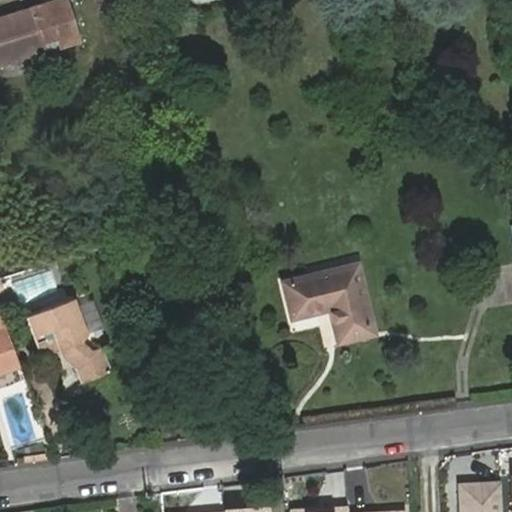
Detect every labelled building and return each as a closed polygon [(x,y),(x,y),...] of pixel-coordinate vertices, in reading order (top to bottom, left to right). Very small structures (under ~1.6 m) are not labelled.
[(76,38),(63,0),(52,0),(0,15),(0,61),(76,39),(76,38)] [(77,0),(63,0),(76,38),(88,34),(77,0)] [(129,101),(133,118),(157,111),(152,95),(129,101)] [(283,279),(292,317),(328,308),(337,341),(373,332),(357,261),(283,279)] [(51,327),(59,348),(63,358),(74,368),(80,381),(111,371),(102,345),(93,348),(83,339),(88,333),(74,297),(25,315),(32,334),(51,327)] [(40,355),(59,348),(51,327),(32,334),(40,355)] [(0,373),(19,366),(6,329),(0,330),(0,373)] [(47,453),(23,456),(24,462),(48,459),(47,453)] [(502,511),(500,480),(457,482),(459,511),(502,511)]
